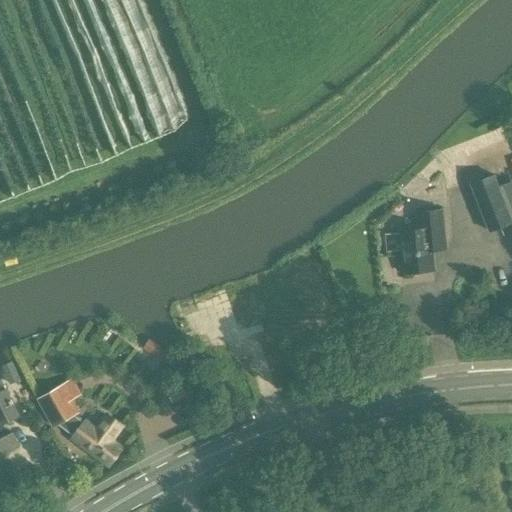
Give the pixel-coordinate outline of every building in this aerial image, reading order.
[(511,222),(511,220),(494,174),(470,183),(488,232),(511,222)] [(405,273),(434,270),(432,251),(446,249),(442,210),(417,212),(419,230),(400,232),(403,252),(398,253),(400,272),(404,271),(405,273)] [(21,379),(13,361),(1,366),(10,384),(21,379)] [(19,416),(7,389),(2,380),(0,380),(0,451),(2,455),(20,446),(14,433),(8,435),(3,424),(19,416)] [(86,419),(84,422),(75,415),(78,413),(70,399),(75,397),(66,382),(39,398),(55,426),(58,425),(73,436),(71,439),(108,468),(123,448),(112,439),(122,426),(108,415),(98,429),(86,419)]
